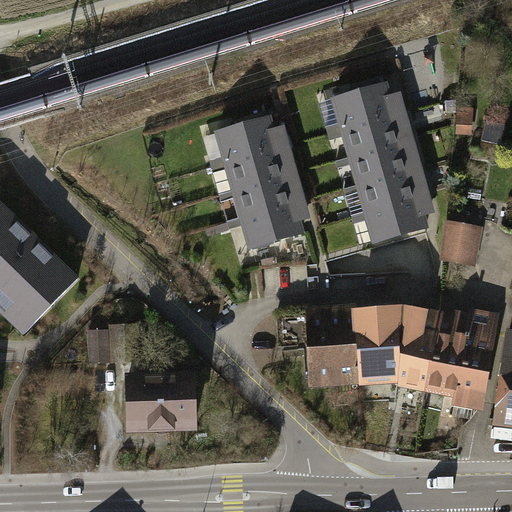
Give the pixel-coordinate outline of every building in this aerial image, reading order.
[(328,128),(329,134),(405,112),(400,96),(390,99),(384,78),(369,82),(371,91),(335,102),(342,123),(328,128)] [(471,134),(472,109),(460,109),(459,133),(471,134)] [(210,161),(212,167),(288,146),(283,129),(273,132),(266,111),(252,115),(254,124),(218,135),(224,157),(210,161)] [(405,112),(329,134),(331,141),(346,137),(351,158),(403,143),(400,133),(410,130),(405,112)] [(351,158),(337,162),(339,169),(353,165),(359,185),(411,170),(408,160),(418,157),(413,140),(403,143),(351,158)] [(288,146),(212,167),(214,174),(228,170),(234,191),(286,176),(283,166),(293,163),(288,146)] [(359,185),(345,190),(347,197),(362,193),(367,213),(418,199),(416,188),(426,185),(421,167),(411,170),(359,185)] [(234,191),(220,195),(222,202),(236,198),(242,219),(294,203),(291,193),(301,190),(296,173),(286,176),(234,191)] [(483,191),(470,189),(469,199),(481,200),(483,191)] [(367,213),(352,217),(354,224),(369,220),(375,242),(427,227),(424,215),(433,213),(428,196),(418,199),(367,213)] [(83,278),(0,199),(0,310),(27,337),(83,278)] [(242,219),(228,223),(230,230),(244,226),(251,248),(302,233),(299,222),(309,219),(304,200),(294,203),(242,219)] [(475,262),(481,221),(450,216),(444,258),(475,262)] [(400,383),(426,388),(438,335),(422,331),(424,316),(397,310),(357,313),(361,379),(399,377),(400,383)] [(316,382),(361,379),(357,313),(313,316),(313,314),(310,314),(310,312),(278,313),(279,348),(306,346),(309,342),(312,384),(315,384),(316,382)] [(451,337),(438,335),(426,388),(457,394),(456,406),(479,409),(495,318),(470,313),(469,318),(455,315),(451,337)] [(87,337),(89,369),(142,367),(140,329),(108,330),(109,336),(87,337)] [(496,422),(511,424),(511,339),(509,339),(496,422)] [(131,434),(199,431),(197,374),(129,376),(131,434)]
